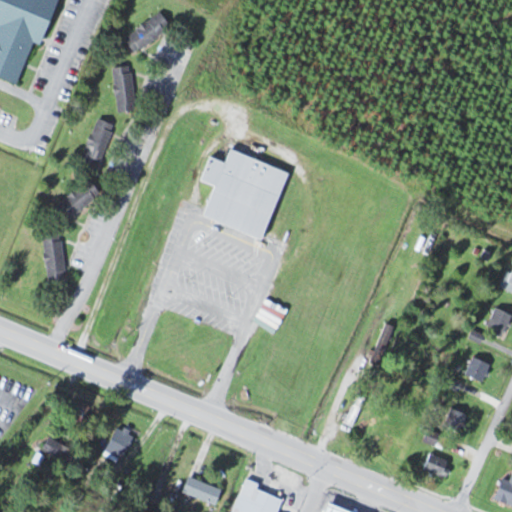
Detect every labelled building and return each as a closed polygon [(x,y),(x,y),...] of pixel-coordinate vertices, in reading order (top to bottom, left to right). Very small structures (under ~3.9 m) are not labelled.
[(56,0),(0,0),(0,78),(17,85),(33,42),(41,44),(56,0)] [(125,41),(138,55),(171,26),(158,11),(125,41)] [(113,68),(118,113),(136,111),(131,66),(113,68)] [(116,126),(99,119),(80,161),(97,168),(116,126)] [(262,250),(206,226),(218,198),(203,191),(213,166),(227,172),(233,160),(290,184),(262,250)] [(102,196),(90,180),(54,206),(65,222),(102,196)] [(64,279),(63,235),(45,235),(46,280),(64,279)] [(280,249),(286,251),(290,241),(284,238),(280,249)] [(511,271),(511,273),(507,271),(500,287),(511,292),(511,271)] [(485,329),(503,338),(511,319),(511,315),(496,307),(485,329)] [(397,328),(387,324),(370,360),(380,364),(397,328)] [(465,375),(482,384),(491,366),(474,357),(465,375)] [(444,427),(460,434),(468,416),(452,409),(444,427)] [(423,420),(415,417),(399,459),(407,462),(423,420)] [(104,455),(120,464),(135,434),(119,426),(104,455)] [(446,441),(432,429),(424,438),(439,450),(446,441)] [(76,453),(50,437),(42,450),(68,466),(76,453)] [(445,479),(452,463),(431,454),(424,470),(445,479)] [(503,479),(495,500),(511,506),(511,476),(510,482),(503,479)] [(216,511),(216,483),(183,483),(183,511),(216,511)]
